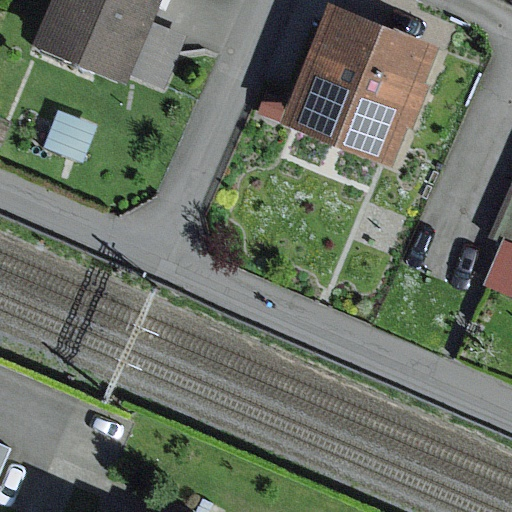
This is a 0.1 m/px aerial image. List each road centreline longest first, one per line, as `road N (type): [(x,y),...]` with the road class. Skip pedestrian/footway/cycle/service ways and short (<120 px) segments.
road 1 (residential): [(511,405),(158,253)]
road 2 (residential): [(158,253),(268,0)]
road 3 (residential): [(158,253),(0,185)]
